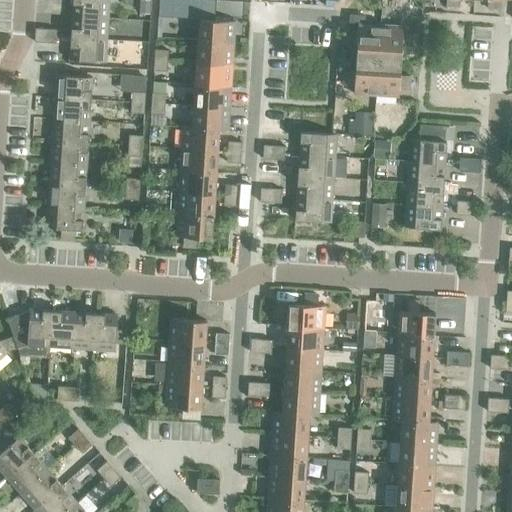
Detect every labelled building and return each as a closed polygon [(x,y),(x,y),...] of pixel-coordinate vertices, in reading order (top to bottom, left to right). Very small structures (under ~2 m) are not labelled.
[(72,0),(71,16),(107,18),(107,0),(72,0)] [(156,0),(156,16),(196,19),(197,0),(156,0)] [(198,19),(197,41),(232,44),(234,21),(219,20),(220,11),(224,12),(224,0),(200,0),(200,10),(206,11),(206,19),(198,19)] [(486,0),(486,8),(500,9),(500,0),(486,0)] [(356,45),(355,59),(377,60),(379,25),(364,24),(364,16),(349,15),(348,31),(346,31),(345,44),(356,45)] [(71,16),(70,37),(105,40),(107,18),(71,16)] [(379,25),(377,60),(400,62),(400,48),(411,48),(412,35),(401,34),(402,26),(379,25)] [(33,42),(44,43),(45,29),(34,28),(33,42)] [(45,29),(44,43),(55,43),(55,30),(45,29)] [(105,40),(70,37),(68,60),(104,62),(105,40)] [(197,41),(195,63),(231,65),(232,44),(197,41)] [(154,49),(153,60),(167,61),(167,50),(154,49)] [(353,94),(375,95),(377,60),(355,59),(354,73),(343,72),(343,85),(353,86),(353,94)] [(167,61),(153,60),(152,71),(166,72),(167,61)] [(377,60),(375,95),(397,97),(398,89),(408,90),(409,76),(399,75),(400,62),(377,60)] [(195,63),(194,84),(230,87),(231,65),(195,63)] [(55,75),(54,97),(90,100),(91,77),(55,75)] [(194,84),(192,106),(228,108),(230,87),(194,84)] [(131,92),(130,102),(144,103),(145,93),(131,92)] [(151,93),(150,103),(164,104),(165,93),(151,93)] [(54,97),(53,119),(88,121),(90,100),(54,97)] [(144,103),(130,102),(130,113),(143,114),(144,103)] [(164,104),(150,103),(150,114),(163,115),(164,104)] [(192,106),(191,127),(191,128),(217,129),(217,130),(227,131),(228,108),(192,106)] [(348,120),(347,134),(370,135),(371,113),(354,112),(354,120),(348,120)] [(53,119),(51,141),(87,143),(88,121),(53,119)] [(409,139),(408,161),(444,164),(445,141),(443,141),(444,126),(419,124),(418,139),(409,139)] [(182,126),(180,149),(216,151),(217,130),(217,129),(191,128),(191,127),(182,126)] [(299,132),(298,154),(334,156),(335,134),(299,132)] [(128,135),(127,146),(141,146),(142,136),(128,135)] [(51,141),(50,162),(85,164),(87,143),(51,141)] [(227,141),(226,152),(240,153),(241,142),(227,141)] [(374,141),(373,156),(388,158),(389,142),(374,141)] [(262,158),(272,159),(273,146),(263,145),(262,158)] [(141,146),(127,146),(127,156),(140,157),(141,146)] [(273,146),(272,159),(283,160),(284,146),(273,146)] [(180,149),(179,170),(215,173),(216,151),(180,149)] [(240,153),(226,152),(226,162),(239,163),(240,153)] [(298,154),(297,176),(332,178),(334,156),(298,154)] [(458,171),(469,172),(469,158),(459,158),(458,171)] [(469,158),(469,172),(479,173),(480,159),(469,158)] [(408,161),(406,183),(442,185),(444,164),(408,161)] [(50,162),(48,184),(84,186),(85,164),(50,162)] [(179,170),(178,192),(213,194),(215,173),(179,170)] [(297,176),(295,197),(331,199),(332,178),(297,176)] [(125,178),(125,189),(138,190),(139,179),(125,178)] [(406,183),(405,204),(441,207),(442,185),(406,183)] [(48,184),(47,205),(83,208),(84,186),(48,184)] [(224,184),(223,195),(237,196),(238,185),(224,184)] [(259,202),(269,202),(270,189),(260,188),(259,202)] [(138,190),(125,189),(124,199),(138,200),(138,190)] [(270,189),(269,202),(280,203),(281,189),(270,189)] [(178,192),(176,213),(212,216),(213,194),(178,192)] [(237,196),(223,195),(223,205),(236,206),(237,196)] [(331,199),(295,197),(294,220),(330,222),(331,199)] [(455,214),(466,215),(467,201),(456,201),(455,214)] [(467,201),(466,215),(476,216),(477,202),(467,201)] [(441,207),(405,204),(404,227),(439,229),(441,207)] [(83,208),(47,205),(45,228),(60,229),(59,239),(73,240),(74,229),(81,230),(83,208)] [(212,216),(176,213),(175,236),(182,236),(182,247),(195,248),(196,237),(210,238),(212,216)] [(118,229),(118,242),(130,243),(131,230),(118,229)] [(288,304),(287,326),(323,328),(324,306),(317,306),(317,295),(303,294),(303,305),(288,304)] [(398,311),(397,333),(432,335),(434,313),(419,312),(420,302),(407,301),(406,311),(398,311)] [(5,314),(12,336),(16,348),(26,345),(49,346),(51,311),(28,309),(28,311),(5,314)] [(72,312),(51,311),(49,346),(70,348),(72,312)] [(94,314),(72,312),(70,348),(92,349),(94,314)] [(347,313),(346,330),(357,330),(358,314),(347,313)] [(116,315),(94,314),(92,349),(114,351),(115,343),(125,344),(126,330),(116,330),(116,315)] [(169,318),(168,341),(204,343),(205,321),(169,318)] [(287,326),(285,348),(321,350),(323,328),(287,326)] [(215,333),(214,344),(228,345),(228,334),(215,333)] [(397,333),(395,355),(431,357),(432,335),(397,333)] [(0,357),(7,352),(16,348),(12,336),(0,340),(0,357)] [(249,352),(260,353),(261,339),(250,339),(249,352)] [(261,339),(260,353),(270,354),(271,340),(261,339)] [(168,341),(166,362),(202,365),(204,343),(168,341)] [(228,345),(214,344),(213,354),(227,355),(228,345)] [(285,348),(284,369),(320,372),(321,350),(285,348)] [(445,365),(456,365),(457,352),(446,351),(445,365)] [(457,352),(456,365),(467,366),(468,353),(457,352)] [(395,355),(394,376),(430,379),(431,357),(395,355)] [(489,368),(499,369),(500,355),(489,355),(489,368)] [(500,355),(499,369),(510,370),(511,356),(500,355)] [(166,362),(165,384),(201,386),(202,365),(166,362)] [(284,369),(283,391),(318,393),(320,372),(284,369)] [(212,376),(211,387),(225,388),(225,377),(212,376)] [(394,376),(393,398),(428,400),(430,379),(394,376)] [(246,395),(257,396),(258,383),(247,382),(246,395)] [(28,383),(33,398),(45,399),(46,385),(28,383)] [(258,383),(257,396),(267,397),(268,383),(258,383)] [(201,386),(165,384),(164,406),(200,409),(201,386)] [(56,400),(67,400),(68,387),(57,386),(56,400)] [(68,387),(67,400),(77,401),(78,388),(68,387)] [(225,388),(211,387),(211,397),(224,398),(225,388)] [(283,391),(281,412),(308,414),(308,415),(317,415),(318,393),(283,391)] [(443,408),(453,409),(454,395),(443,394),(443,408)] [(454,395),(453,409),(464,409),(465,396),(454,395)] [(391,420),(400,421),(401,420),(427,422),(427,421),(428,400),(393,398),(391,420)] [(486,411),(496,412),(497,398),(487,398),(486,411)] [(497,398),(496,412),(507,413),(508,399),(497,398)] [(7,403),(0,409),(0,410),(8,420),(16,413),(7,403)] [(8,420),(0,410),(0,427),(8,420)] [(272,411),(270,434),(306,436),(308,415),(308,414),(281,412),(272,411)] [(400,421),(399,442),(435,444),(436,422),(427,421),(427,422),(401,420),(400,421)] [(337,427),(336,438),(350,439),(351,428),(337,427)] [(357,428),(356,439),(370,440),(370,429),(357,428)] [(67,438),(74,445),(84,436),(77,429),(67,438)] [(0,451),(0,470),(6,477),(33,453),(18,436),(12,441),(5,434),(0,438),(0,448),(2,450),(0,451)] [(270,434),(269,455),(305,457),(306,436),(270,434)] [(84,436),(74,445),(81,453),(91,444),(84,436)] [(350,439),(336,438),(336,448),(349,449),(350,439)] [(370,440),(356,439),(355,450),(369,451),(370,440)] [(399,442),(398,464),(433,466),(435,444),(399,442)] [(6,477),(20,493),(47,470),(33,453),(6,477)] [(269,455),(268,477),(304,479),(305,457),(269,455)] [(327,460),(326,480),(333,481),(334,470),(348,471),(348,461),(327,460)] [(96,470),(103,478),(113,469),(106,461),(96,470)] [(398,464),(396,485),(432,487),(433,466),(398,464)] [(113,469),(103,478),(110,486),(120,477),(113,469)] [(20,493),(34,509),(61,486),(47,470),(20,493)] [(334,470),(333,481),(347,482),(348,471),(334,470)] [(354,472),(353,482),(367,483),(367,472),(354,472)] [(268,477),(266,498),(302,500),(304,479),(268,477)] [(195,493),(218,494),(218,480),(196,478),(195,493)] [(347,482),(333,481),(333,491),(346,492),(347,482)] [(367,483),(353,482),(352,493),(366,494),(367,483)] [(396,485),(395,507),(431,509),(432,487),(396,485)] [(34,509),(36,511),(63,511),(75,502),(61,486),(34,509)] [(124,502),(131,510),(141,501),(134,493),(124,502)] [(301,511),(302,500),(266,498),(265,511),(301,511)] [(141,501),(131,510),(132,511),(145,511),(148,509),(141,501)] [(63,511),(84,511),(75,502),(63,511)]
